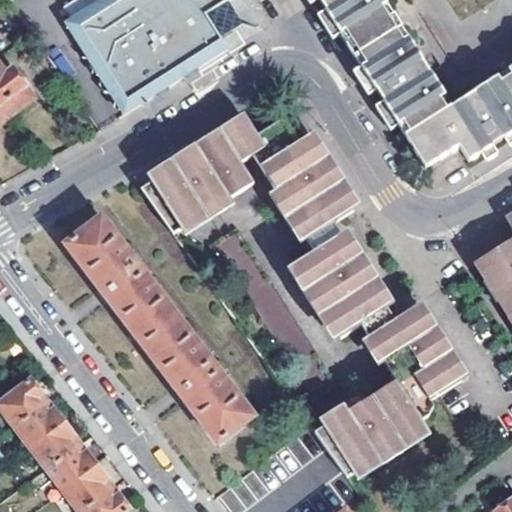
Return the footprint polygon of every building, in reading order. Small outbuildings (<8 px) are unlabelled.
[(98,0),(64,23),(125,114),(225,49),(218,38),(241,22),(234,10),(227,0),(98,0)] [(461,146),(471,160),(511,134),(511,38),(462,71),(426,16),(415,0),(320,0),(357,57),(363,65),(375,85),(428,167),(461,146)] [(0,106),(9,118),(35,98),(13,68),(4,74),(0,68),(0,106)] [(0,124),(9,118),(0,106),(0,124)] [(314,433),(346,479),(426,427),(422,421),(432,415),(435,406),(432,400),(461,381),(444,352),(449,349),(451,345),(447,338),(444,333),(439,332),(433,335),(415,307),(394,319),(369,278),(375,273),(370,264),(367,258),(358,263),(333,223),(353,210),(334,181),(343,175),(338,168),(333,161),(325,165),(307,137),(298,142),(284,118),(257,134),(248,120),(172,169),(141,189),(173,234),(254,184),(241,162),(253,154),(313,251),(293,262),(339,337),(360,324),(395,381),(358,405),(314,433)] [(477,264),(511,319),(511,217),(511,218),(511,220),(511,241),(485,259),(477,264)] [(100,220),(64,245),(102,296),(178,395),(215,444),(250,418),(100,220)] [(237,225),(213,242),(314,399),(337,386),(237,225)] [(0,403),(0,409),(14,428),(47,403),(31,381),(0,403)] [(14,428),(30,449),(63,424),(47,403),(14,428)] [(30,449),(46,471),(80,446),(63,424),(30,449)] [(46,471),(62,492),(95,467),(80,446),(46,471)] [(82,511),(113,489),(95,467),(62,492),(77,511),(82,511)] [(82,511),(127,511),(129,511),(113,489),(82,511)] [(511,511),(511,499),(511,500),(494,511),(511,511)]
